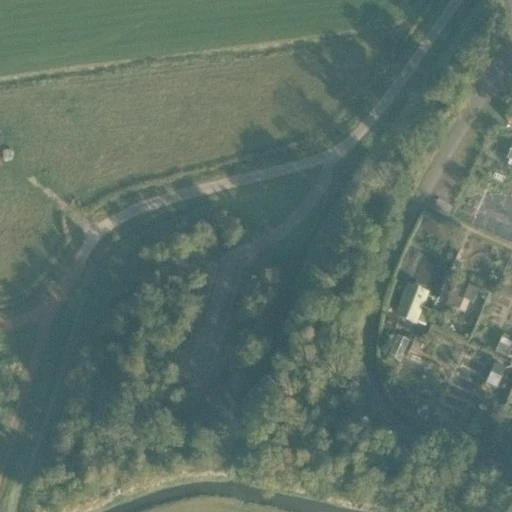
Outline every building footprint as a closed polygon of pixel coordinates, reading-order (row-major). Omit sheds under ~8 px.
[(458,216),(511,237),(511,185),(476,171),(458,216)] [(421,251),(451,254),(454,227),(424,223),(421,251)] [(459,284),(453,297),(472,305),(478,292),(459,284)] [(407,287),(395,317),(417,325),(417,324),(425,327),(430,316),(421,312),(428,295),(407,287)] [(423,343),(415,339),(408,355),(417,358),(423,343)] [(511,344),(502,340),(495,354),(511,361),(511,344)] [(488,378),(499,383),(504,370),(493,366),(488,378)] [(463,446),(476,451),(480,443),(466,437),(463,446)]
